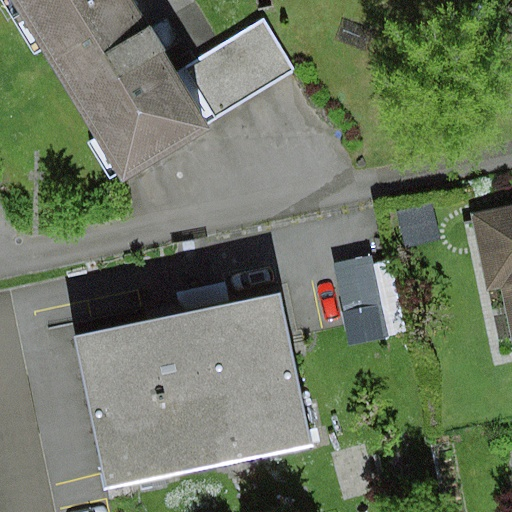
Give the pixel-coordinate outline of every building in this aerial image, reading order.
[(17,0),(34,28),(81,0),(17,0)] [(173,72),(132,0),(81,0),(34,28),(123,182),(210,132),(202,124),(173,72)] [(255,24),(172,70),(202,123),(285,76),(255,24)] [(431,204),(396,211),(403,247),(438,240),(431,204)] [(511,208),(471,217),(487,291),(499,289),(511,352),(511,208)] [(372,256),(335,263),(350,345),(404,335),(390,264),(374,268),(372,256)] [(282,303),(76,345),(107,497),(313,455),(282,303)]
